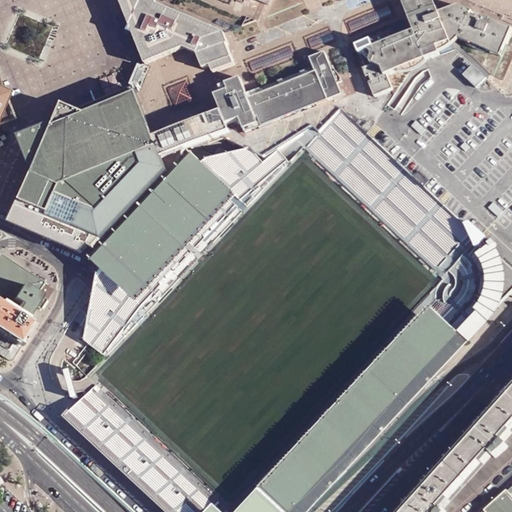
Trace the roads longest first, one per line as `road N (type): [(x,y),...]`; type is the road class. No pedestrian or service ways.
road 1 (unknown): [(397,122),(338,93),(259,124),(186,123),(66,268)]
road 2 (tertiary): [(280,511),(511,263)]
road 3 (tertiary): [(89,0),(0,205)]
road 4 (primary): [(351,511),(489,378)]
road 5 (residential): [(7,389),(59,312),(64,287),(60,264),(23,238)]
road 6 (secondary): [(143,511),(7,389)]
road 7 (secondary): [(376,511),(489,378)]
road 8 (primary): [(0,413),(115,511)]
